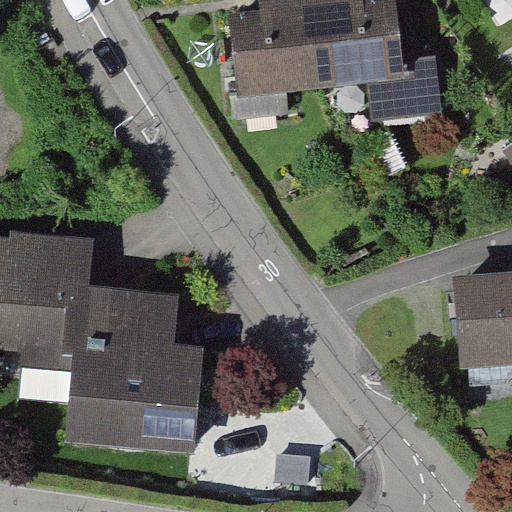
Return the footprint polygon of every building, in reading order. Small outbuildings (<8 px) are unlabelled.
[(230,23),(238,106),(324,98),(315,0),(259,0),(261,20),(230,23)] [(315,0),(324,98),(338,97),(370,94),(373,127),(441,121),(436,65),(404,68),(398,2),(365,5),(364,0),(315,0)] [(90,299),(95,250),(14,243),(13,248),(0,247),(0,355),(74,362),(80,298),(90,299)] [(511,275),(457,279),(464,372),(511,368),(511,275)] [(74,362),(66,453),(195,465),(204,361),(176,358),(180,307),(90,299),(80,298),(74,362)]
